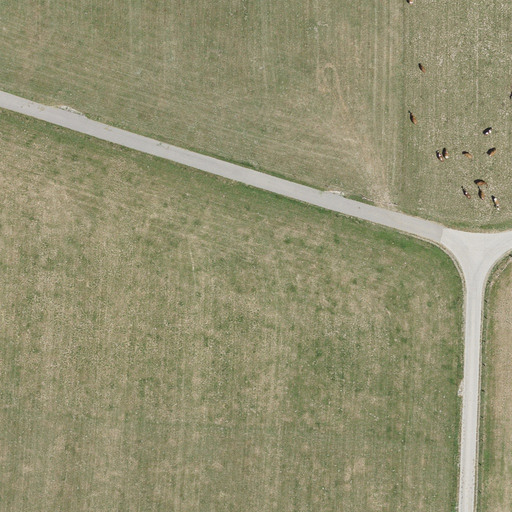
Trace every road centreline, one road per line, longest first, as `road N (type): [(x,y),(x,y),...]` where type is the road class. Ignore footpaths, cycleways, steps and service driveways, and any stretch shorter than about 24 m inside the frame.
road 1 (track): [(0,100),(480,251),(511,244)]
road 2 (track): [(469,511),(480,251)]
